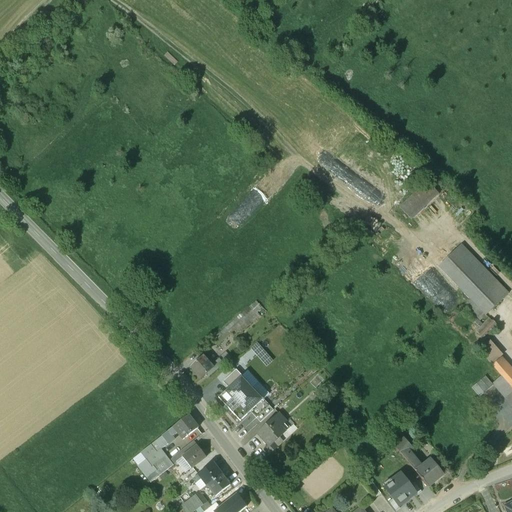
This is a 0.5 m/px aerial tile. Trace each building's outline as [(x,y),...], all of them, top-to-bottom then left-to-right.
[(426,181),(398,207),(409,219),(437,193),(426,181)] [(508,294),(461,245),(438,268),(485,316),(508,294)] [(500,325),(490,316),(476,332),(486,341),(500,325)] [(501,357),(488,343),(480,351),(492,366),(501,357)] [(202,355),(190,367),(200,380),(209,372),(211,374),(223,364),(219,359),(211,365),(202,355)] [(501,357),(492,366),(502,378),(511,369),(501,357)] [(511,369),(502,378),(511,388),(511,369)] [(222,382),(228,389),(241,376),(236,370),(222,382)] [(218,398),(240,422),(250,412),(263,400),(241,376),(228,389),(218,398)] [(493,386),(485,377),(471,388),(479,397),(493,386)] [(511,388),(502,378),(494,385),(511,406),(511,388)] [(269,406),(263,400),(250,412),(256,418),(269,406)] [(269,406),(256,418),(260,423),(273,411),(269,406)] [(280,413),(257,434),(268,446),(269,447),(274,442),(284,433),(280,428),(287,421),(280,413)] [(188,417),(174,427),(178,433),(184,439),(198,428),(188,417)] [(274,442),(278,447),(297,430),(288,420),(287,421),(280,428),(284,433),(274,442)] [(174,427),(152,445),(157,452),(175,439),(173,437),(178,433),(174,427)] [(414,451),(404,438),(394,446),(404,458),(411,453),(414,451)] [(268,446),(264,450),(269,456),(278,447),(274,442),(269,447),(268,446)] [(197,446),(182,457),(183,458),(181,459),(183,463),(181,465),(186,471),(190,468),(191,469),(206,458),(197,446)] [(431,460),(422,467),(411,453),(404,458),(428,488),(444,475),(431,460)] [(167,456),(152,467),(159,476),(174,465),(167,456)] [(213,464),(193,479),(196,483),(201,479),(207,487),(221,475),(213,464)] [(365,473),(360,477),(365,484),(366,483),(371,480),(365,473)] [(392,499),(398,507),(415,494),(409,486),(400,474),(391,481),(392,483),(385,488),(392,499)] [(221,475),(207,487),(214,497),(229,486),(221,475)] [(381,494),(371,480),(366,483),(376,498),(381,494)] [(409,486),(415,494),(416,496),(421,492),(414,482),(409,486)] [(206,502),(199,492),(193,497),(199,506),(195,509),(197,511),(204,511),(210,507),(206,501),(206,502)] [(239,511),(247,507),(237,494),(219,508),(213,511),(239,511)] [(394,511),(400,508),(398,507),(392,499),(387,503),(394,511)] [(511,511),(511,501),(503,506),(505,511),(511,511)] [(213,511),(219,508),(215,503),(210,507),(204,511),(213,511)]
